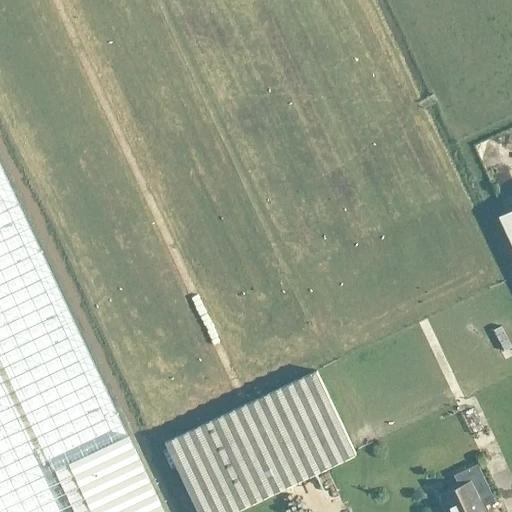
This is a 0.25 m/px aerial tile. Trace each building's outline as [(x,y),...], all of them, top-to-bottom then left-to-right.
[(161,511),(127,437),(0,167),(0,511),(161,511)] [(511,245),(511,210),(498,217),(511,245)] [(315,372),(165,444),(196,511),(236,511),(356,455),(315,372)] [(483,511),(476,498),(489,492),(476,465),(453,476),(459,488),(440,497),(446,511),(483,511)] [(300,511),(296,503),(283,510),(283,511),(300,511)]
